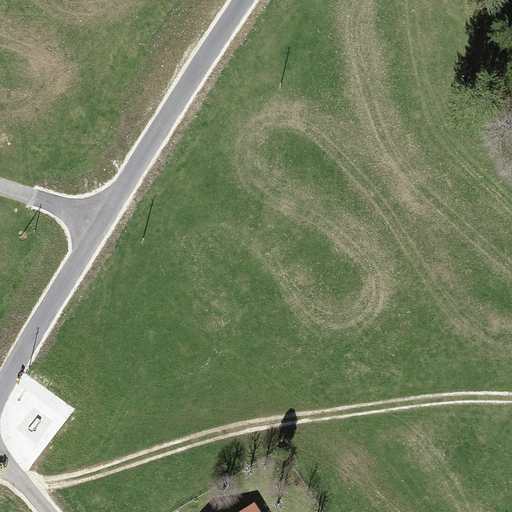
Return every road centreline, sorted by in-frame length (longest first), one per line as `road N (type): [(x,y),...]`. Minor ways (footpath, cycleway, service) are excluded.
road 1 (track): [(28,486),(288,420),(511,396)]
road 2 (unclassified): [(0,392),(243,0)]
